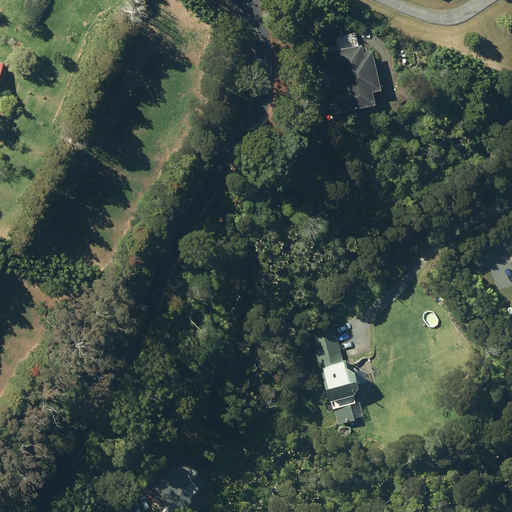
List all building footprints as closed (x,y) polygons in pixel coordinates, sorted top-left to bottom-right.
[(325,91),(330,113),(374,103),(371,91),(380,89),(371,49),(362,51),(360,44),(315,54),(319,71),(337,67),(342,87),(325,91)] [(421,84),(428,85),(431,68),(425,67),(421,84)] [(511,224),(460,263),(511,332),(511,224)] [(346,368),(344,360),(343,361),(337,338),(316,344),(330,398),(351,392),(355,385),(352,372),(346,368)] [(336,406),(341,422),(355,418),(351,402),(336,406)] [(169,507),(174,511),(189,511),(196,505),(192,501),(201,493),(193,485),(201,476),(195,472),(191,470),(188,470),(183,469),(179,470),(177,473),(175,471),(155,491),(164,499),(164,506),(169,507)]
